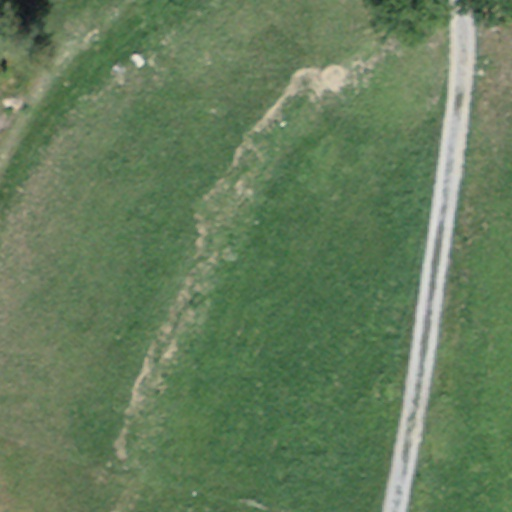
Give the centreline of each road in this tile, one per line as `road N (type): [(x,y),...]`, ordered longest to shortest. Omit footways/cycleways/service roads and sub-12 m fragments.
road 1 (track): [(444,0),(455,57),(428,310),(386,511)]
road 2 (track): [(157,0),(65,83)]
